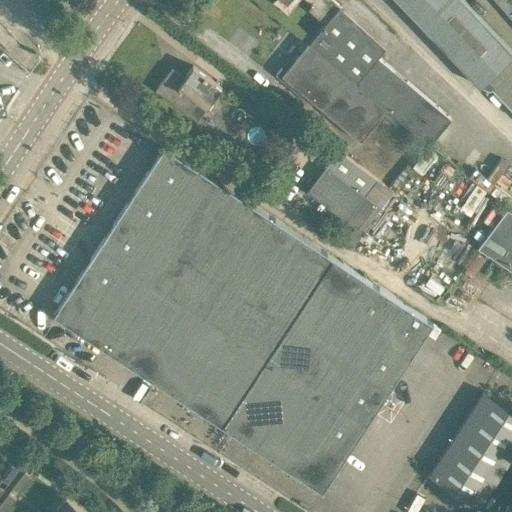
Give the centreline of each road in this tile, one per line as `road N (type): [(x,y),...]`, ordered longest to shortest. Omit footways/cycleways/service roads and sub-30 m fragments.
road 1 (tertiary): [(254,511),(0,343)]
road 2 (tertiary): [(0,171),(121,0)]
road 3 (unknown): [(369,0),(511,135)]
